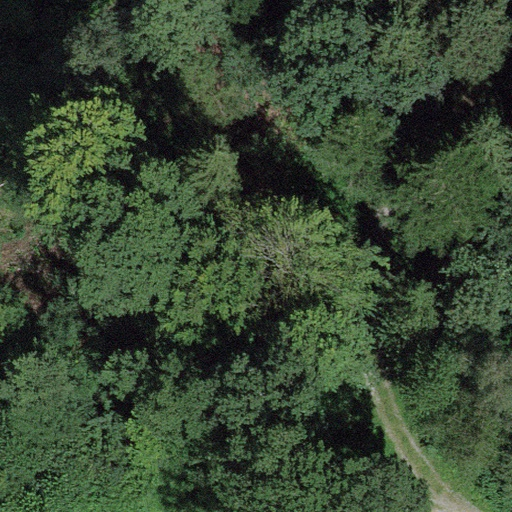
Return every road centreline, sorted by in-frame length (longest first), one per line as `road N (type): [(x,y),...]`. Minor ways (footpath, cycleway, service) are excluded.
road 1 (track): [(466,511),(438,489),(398,430),(372,361),(362,281),(373,204),(466,0)]
road 2 (track): [(145,0),(0,121)]
